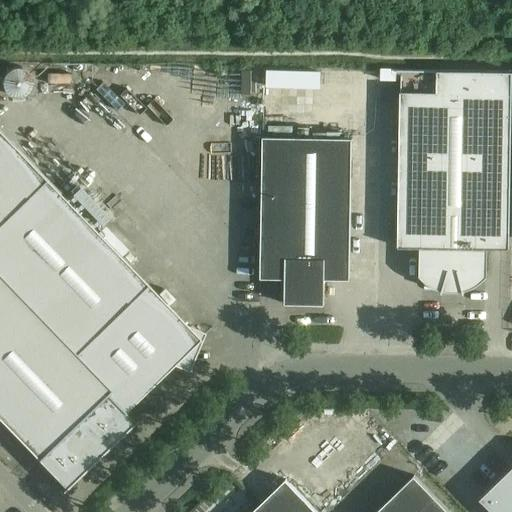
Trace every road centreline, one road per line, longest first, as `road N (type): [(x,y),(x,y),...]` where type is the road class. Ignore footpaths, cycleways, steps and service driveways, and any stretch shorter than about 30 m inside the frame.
road 1 (unclassified): [(511,377),(288,377),(248,401),(133,511)]
road 2 (unknown): [(379,114),(377,374),(487,482)]
road 3 (unknown): [(288,377),(78,132)]
